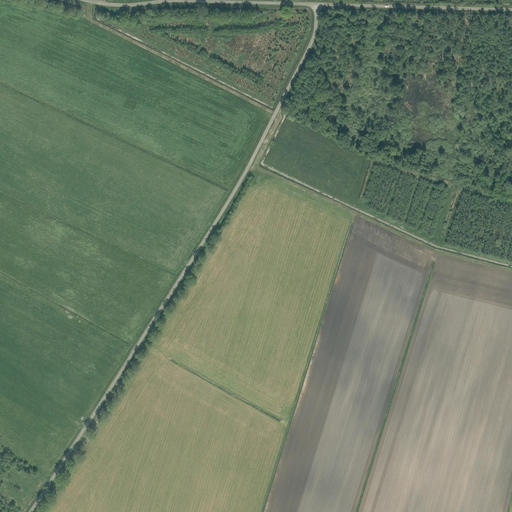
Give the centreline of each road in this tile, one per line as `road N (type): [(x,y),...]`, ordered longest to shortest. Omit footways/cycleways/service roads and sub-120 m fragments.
road 1 (unclassified): [(29,511),(233,193),(313,39),(316,4)]
road 2 (unclassified): [(81,0),(316,4)]
road 3 (unclassified): [(511,10),(316,4)]
